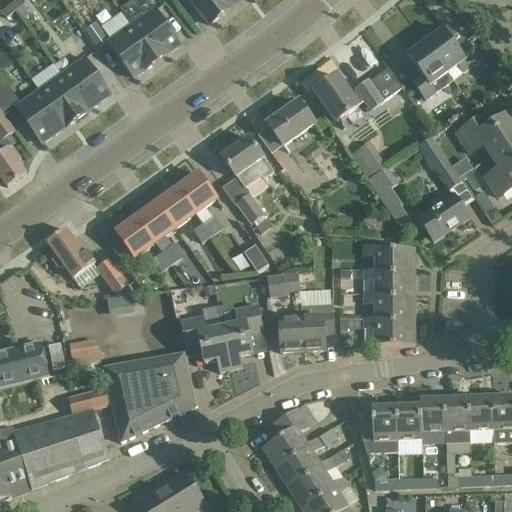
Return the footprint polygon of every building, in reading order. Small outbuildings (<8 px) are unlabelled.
[(16,13),(26,5),(21,0),(19,0),(11,6),(16,13)] [(224,0),(187,0),(209,27),(232,9),(224,0)] [(224,0),(232,9),(243,0),(224,0)] [(11,6),(2,14),(7,20),(16,13),(11,6)] [(181,48),(154,11),(131,27),(158,64),(181,48)] [(158,64),(131,27),(108,44),(134,81),(158,64)] [(448,76),(459,68),(464,75),(470,70),(480,63),(466,43),(456,50),(443,31),(425,44),(448,76)] [(448,76),(425,44),(408,57),(421,75),(411,83),(426,102),(453,83),(448,76)] [(111,97),(85,61),(61,77),(88,114),(111,97)] [(402,90),(388,71),(369,85),(368,84),(357,92),(358,93),(351,98),(337,78),(315,93),(337,123),(358,108),(358,107),(365,102),(371,112),(402,90)] [(61,77),(39,93),(66,130),(88,114),(61,77)] [(66,130),(39,93),(16,110),(42,147),(66,130)] [(311,121),(299,104),(268,127),(279,143),(283,148),(315,126),(311,121)] [(5,141),(15,135),(0,115),(0,142),(1,144),(5,141)] [(492,159),(511,145),(511,123),(508,117),(491,128),(484,118),(457,136),(470,156),(484,147),(492,159)] [(435,125),(430,128),(435,136),(443,131),(440,126),(435,125)] [(274,176),(249,140),(222,159),(233,176),(245,192),(262,180),(264,183),(274,176)] [(452,171),(431,140),(423,145),(416,150),(432,173),(435,171),(450,193),(461,185),(457,179),(460,178),(454,170),(452,171)] [(5,141),(1,144),(0,144),(0,178),(0,179),(1,179),(8,189),(26,176),(17,164),(20,161),(5,141)] [(351,158),(367,182),(386,169),(370,145),(351,158)] [(511,145),(492,159),(499,171),(486,180),(488,183),(499,200),(511,191),(511,145)] [(386,169),(367,182),(379,199),(398,186),(386,169)] [(203,226),(212,239),(222,233),(205,210),(217,201),(210,193),(198,176),(197,177),(178,191),(196,216),(203,226)] [(176,231),(196,216),(178,191),(158,205),(158,206),(176,231)] [(483,195),(474,200),(485,216),(494,210),(483,195)] [(265,217),(250,196),(236,207),(251,228),(265,217)] [(459,204),(455,197),(418,221),(422,228),(433,245),(470,220),(459,204)] [(156,245),(162,254),(172,247),(165,238),(176,231),(158,206),(138,220),(156,245)] [(491,213),(487,216),(493,224),(501,218),(498,214),(491,213)] [(138,220),(118,234),(116,235),(117,236),(128,250),(128,251),(135,260),(156,245),(138,220)] [(203,226),(192,234),(202,247),(212,239),(203,226)] [(75,244),(66,231),(47,245),(55,255),(53,257),(52,261),(57,268),(62,269),(64,268),(66,270),(75,281),(96,265),(78,242),(75,244)] [(107,243),(118,257),(128,250),(117,236),(107,243)] [(172,268),(182,261),(172,247),(162,254),(172,268)] [(264,248),(251,252),(258,275),(272,270),(264,248)] [(375,259),(375,272),(415,272),(415,251),(376,251),(376,248),(364,248),(364,259),(375,259)] [(162,275),(172,268),(162,254),(152,262),(162,275)] [(129,288),(110,261),(96,271),(115,297),(129,288)] [(340,272),(340,280),(350,280),(350,272),(340,272)] [(375,296),(415,296),(415,272),(375,272),(364,272),(364,283),(375,283),(375,296)] [(300,295),(298,276),(277,279),(268,280),(270,301),(301,298),(300,295)] [(215,297),(213,288),(203,290),(205,299),(215,297)] [(188,290),(173,293),(178,317),(192,314),(188,290)] [(308,306),(334,307),(334,293),(308,292),(308,306)] [(375,320),(415,320),(415,296),(375,296),(364,296),(364,307),(375,307),(375,320)] [(134,315),(131,298),(107,301),(110,319),(134,315)] [(223,329),(231,373),(243,370),(241,359),(253,356),(250,338),(264,335),(260,316),(258,308),(235,312),(238,326),(223,329)] [(301,310),(303,354),(325,353),(325,339),(333,339),(333,316),(332,316),(332,309),(301,310)] [(281,356),(303,354),(301,310),(301,319),(280,320),(280,336),(281,356)] [(204,319),(181,324),(182,332),(186,352),(184,356),(185,356),(186,361),(202,357),(204,366),(217,364),(220,375),(231,373),(223,329),(207,333),(204,319)] [(415,320),(375,320),(364,320),(364,331),(375,331),(375,348),(415,348),(415,320)] [(348,332),(361,332),(361,322),(349,322),(341,322),(341,332),(348,332)] [(101,364),(97,342),(70,346),(73,369),(101,364)] [(0,391),(50,379),(41,345),(0,355),(0,391)] [(103,370),(107,383),(126,443),(197,410),(186,361),(185,356),(184,356),(103,370)] [(101,364),(73,369),(74,376),(89,373),(102,371),(101,364)] [(511,399),(492,400),(494,433),(494,446),(511,445),(511,399)] [(494,433),(492,400),(468,401),(470,446),(471,446),(470,434),(494,433)] [(444,402),(446,447),(470,446),(468,401),(444,402)] [(420,402),(420,409),(421,410),(422,435),(446,435),(446,447),(444,402),(420,402)] [(396,410),(398,456),(399,456),(399,443),(422,443),(422,435),(421,410),(420,409),(396,410)] [(0,496),(11,492),(11,491),(66,470),(54,438),(51,439),(40,410),(22,417),(28,431),(29,433),(0,444),(0,439),(7,437),(0,417),(0,496)] [(367,457),(398,456),(396,410),(372,411),(373,423),(359,423),(360,430),(363,445),(367,457)] [(274,468),(308,446),(300,435),(309,430),(298,411),(274,427),(281,438),(262,450),(274,468)] [(320,439),(325,448),(341,438),(336,429),(320,439)] [(308,446),(274,468),(287,488),(321,466),(313,455),(322,449),(316,440),(308,446)] [(321,466),(287,488),(300,508),(334,487),(326,475),(349,461),(343,452),(321,466)] [(467,489),(467,472),(458,473),(458,480),(447,480),(448,489),(467,489)] [(199,511),(206,508),(186,476),(140,503),(145,511),(199,511)] [(511,477),(495,478),(496,487),(511,486),(511,477)] [(472,488),(496,487),(495,478),(471,479),(472,488)] [(399,491),(424,490),(424,480),(399,482),(399,491)] [(424,480),(424,490),(436,490),(436,480),(424,480)] [(343,481),(334,487),(300,508),(302,511),(349,511),(339,496),(348,490),(343,482),(343,481)] [(399,491),(399,482),(375,483),(375,492),(399,491)] [(465,511),(465,499),(454,498),(453,509),(449,509),(449,511),(465,511)]
